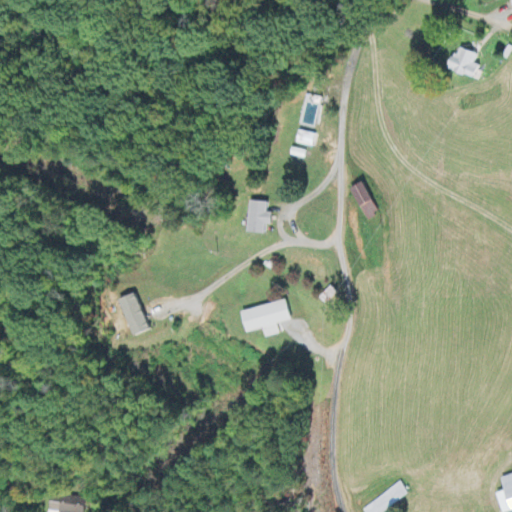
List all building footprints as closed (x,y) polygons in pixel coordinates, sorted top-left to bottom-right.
[(477,66),(481,56),(461,50),(453,73),(479,81),(483,68),(477,66)] [(314,149),(317,136),(300,133),(298,146),(314,149)] [(353,192),(368,222),(381,216),(367,185),(353,192)] [(275,215),(270,215),(270,205),(252,204),(250,235),(268,236),(268,227),(274,228),(275,215)] [(121,303),(137,340),(153,333),(138,297),(121,303)] [(268,340),(282,336),(279,327),(293,323),(287,302),(244,315),(250,336),(265,331),(268,340)] [(498,496),(502,511),(511,511),(511,477),(502,480),(506,493),(498,496)] [(86,511),(87,499),(52,498),(51,511),(86,511)]
